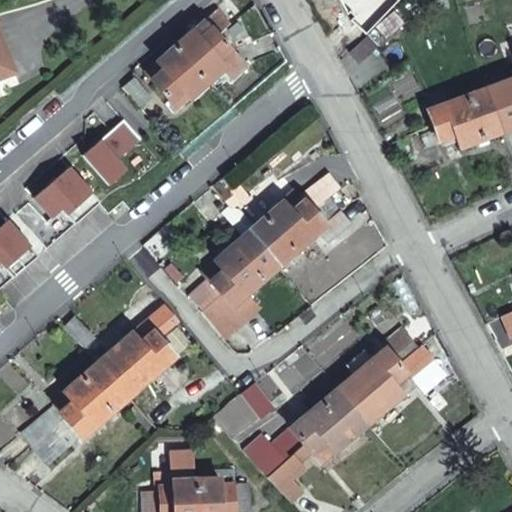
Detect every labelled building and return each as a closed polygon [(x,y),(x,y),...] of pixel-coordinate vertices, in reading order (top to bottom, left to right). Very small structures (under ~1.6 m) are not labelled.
[(216,31),(228,21),(217,9),(193,29),(198,35),(212,25),(216,31)] [(176,43),(204,78),(221,64),(222,63),(216,57),(228,46),(216,31),(212,25),(198,35),(193,29),(176,43)] [(0,75),(15,69),(0,32),(0,75)] [(187,92),(204,78),(176,43),(158,58),(163,65),(151,75),(168,97),(181,85),(187,92)] [(241,61),(228,46),(216,57),(222,63),(221,64),(228,73),(241,61)] [(163,65),(158,58),(146,69),(151,75),(163,65)] [(133,73),(123,81),(137,98),(147,90),(133,73)] [(511,82),(489,90),(501,132),(511,128),(511,82)] [(181,85),(168,97),(173,104),(187,92),(181,85)] [(501,132),(489,90),(429,109),(435,126),(420,132),(424,144),(455,134),(459,147),(501,132)] [(223,173),(212,182),(223,195),(234,185),(223,173)] [(296,189),(248,229),(278,264),(318,231),(328,242),(352,221),(343,209),(325,224),(296,189)] [(204,308),(201,310),(223,337),(261,305),(248,290),(278,264),(248,229),(201,269),(210,279),(192,294),(204,308)] [(511,312),(503,316),(510,335),(511,334),(511,312)] [(79,314),(68,323),(86,344),(97,334),(79,314)] [(100,361),(130,395),(176,354),(160,336),(171,327),(160,315),(150,324),(156,331),(142,341),(137,335),(134,332),(100,361)] [(150,324),(137,335),(142,341),(156,331),(150,324)] [(340,388),(370,422),(402,393),(393,383),(402,374),(407,379),(429,357),(416,344),(397,361),(417,343),(399,325),(380,344),(383,348),(340,388)] [(51,464),(130,395),(100,361),(68,390),(71,393),(25,433),(51,464)] [(253,383),(241,394),(257,413),(270,402),(253,383)] [(339,451),(370,422),(340,388),(331,396),(304,421),(283,438),(258,461),(268,473),(266,475),(293,505),(310,490),(298,478),(311,466),(307,462),(300,454),(310,444),(317,452),(330,441),(339,451)] [(317,452),(327,462),(339,451),(330,441),(317,452)] [(300,454),(307,462),(317,452),(310,444),(300,454)] [(197,479),(197,480),(198,511),(249,511),(249,484),(235,484),(235,469),(216,470),(217,478),(197,479)] [(155,491),(174,490),(173,480),(173,471),(155,472),(155,491)] [(198,511),(197,480),(197,479),(173,480),(174,490),(155,491),(142,491),(143,511),(198,511)]
